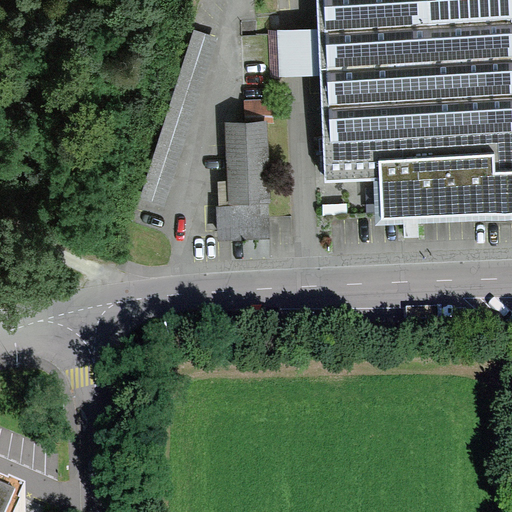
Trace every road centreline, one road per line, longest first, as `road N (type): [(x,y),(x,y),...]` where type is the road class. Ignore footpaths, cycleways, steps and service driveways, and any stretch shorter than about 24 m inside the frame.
road 1 (residential): [(511,277),(91,306)]
road 2 (residential): [(91,306),(95,511)]
road 3 (track): [(0,241),(92,271),(91,306)]
